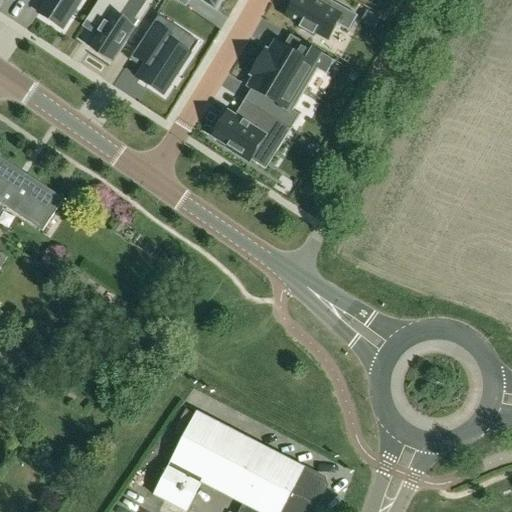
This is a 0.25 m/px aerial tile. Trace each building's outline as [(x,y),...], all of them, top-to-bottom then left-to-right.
[(62,29),(81,0),(47,0),(39,14),(62,29)] [(98,0),(86,19),(98,28),(87,45),(111,60),(137,21),(122,11),(129,0),(98,0)] [(173,0),(186,8),(191,0),(199,0),(215,10),(222,0),(173,0)] [(311,0),(295,0),(286,17),(301,26),(299,29),(312,36),(315,33),(329,41),(337,26),(349,33),(358,17),(327,0),(315,0),(315,2),(311,0)] [(367,11),(361,21),(374,27),(379,18),(367,11)] [(164,96),(191,56),(169,41),(177,28),(159,16),(133,56),(147,65),(138,78),(164,96)] [(272,41),(259,64),(302,89),(314,68),(323,73),(331,60),(304,44),(297,56),(272,41)] [(259,64),(246,86),(266,98),(259,110),(288,128),(296,114),(289,110),(302,89),(259,64)] [(0,84),(0,96),(10,99),(13,88),(0,84)] [(228,113),(213,137),(228,146),(227,148),(250,162),(251,161),(254,163),(265,145),(277,152),(291,131),(260,111),(251,125),(244,121),(243,123),(228,113)] [(64,200),(51,192),(0,159),(0,204),(43,233),(64,200)] [(324,479),(197,413),(154,495),(185,511),(186,511),(201,483),(245,506),(242,511),(313,511),(327,487),(324,479)]
